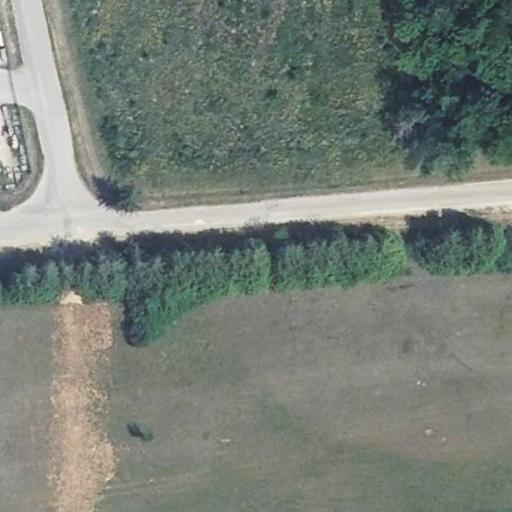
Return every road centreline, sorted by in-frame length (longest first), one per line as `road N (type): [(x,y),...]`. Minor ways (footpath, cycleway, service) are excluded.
road 1 (unclassified): [(73,222),(511,189)]
road 2 (unclassified): [(25,0),(73,222)]
